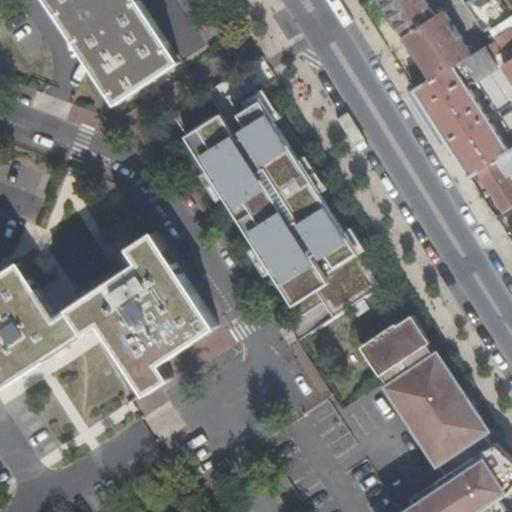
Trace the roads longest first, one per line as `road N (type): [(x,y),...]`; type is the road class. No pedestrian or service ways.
road 1 (residential): [(270,511),(202,404),(272,356),(251,324),(143,169),(0,108)]
road 2 (tertiary): [(290,0),(511,353)]
road 3 (tertiary): [(511,314),(318,0)]
